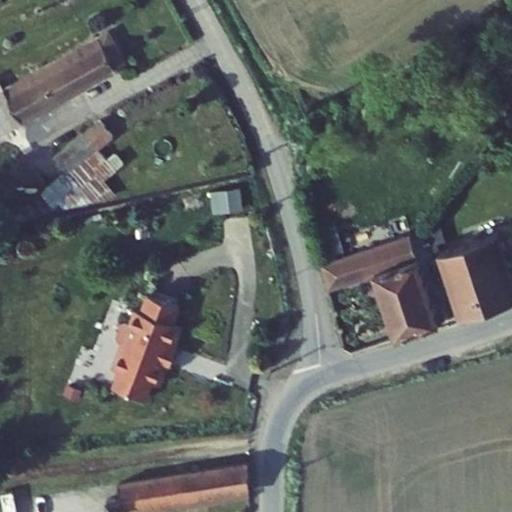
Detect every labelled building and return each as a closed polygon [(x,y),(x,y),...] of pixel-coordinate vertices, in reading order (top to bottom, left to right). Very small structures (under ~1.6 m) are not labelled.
[(137,19),(101,38),(116,66),(152,47),(137,19)] [(0,121),(36,101),(39,107),(116,66),(101,38),(0,91),(0,121)] [(107,128),(95,142),(105,149),(116,136),(123,141),(142,117),(121,101),(103,125),(107,128)] [(337,126),(323,130),(327,142),(341,137),(337,126)] [(411,238),(317,266),(326,297),(373,282),(393,344),(440,329),(411,238)] [(511,297),(493,241),(437,259),(458,323),(510,307),(511,305),(511,297)] [(155,356),(149,373),(179,384),(186,367),(194,370),(201,351),(198,345),(203,333),(209,330),(216,311),(208,307),(214,291),(183,279),(177,296),(170,294),(165,307),(161,306),(156,308),(151,321),(154,326),(158,327),(151,346),(155,356)] [(21,511),(144,511),(248,490),(248,463),(21,511)]
